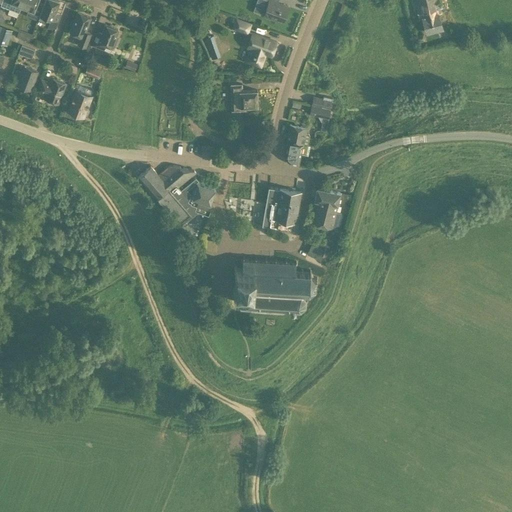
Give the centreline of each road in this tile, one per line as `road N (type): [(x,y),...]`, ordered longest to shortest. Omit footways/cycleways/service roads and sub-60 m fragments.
road 1 (unclassified): [(224,165),(101,152),(0,120)]
road 2 (track): [(136,261),(186,373),(205,393),(249,412)]
road 3 (unclassified): [(273,168),(294,71),(322,0)]
road 4 (track): [(0,340),(97,291),(136,261)]
road 5 (residential): [(223,241),(292,246),(313,171)]
road 6 (track): [(69,154),(112,209),(136,261)]
